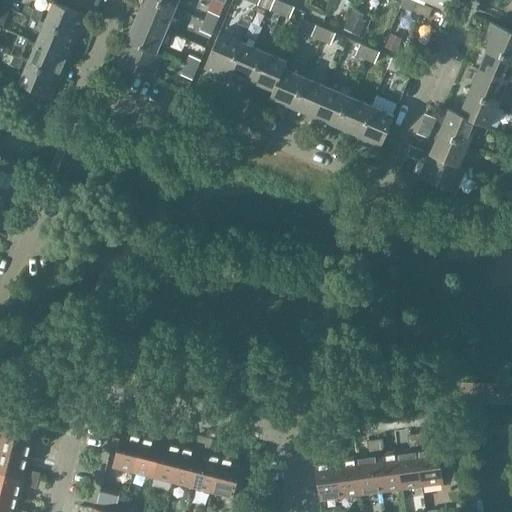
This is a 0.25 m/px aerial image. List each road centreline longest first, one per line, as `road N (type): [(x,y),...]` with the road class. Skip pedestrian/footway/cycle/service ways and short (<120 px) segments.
road 1 (residential): [(462,0),(383,172),(363,177),(208,110),(155,122),(87,94),(85,72),(116,0)]
road 2 (residential): [(297,511),(289,440),(108,399),(79,409),(53,511)]
